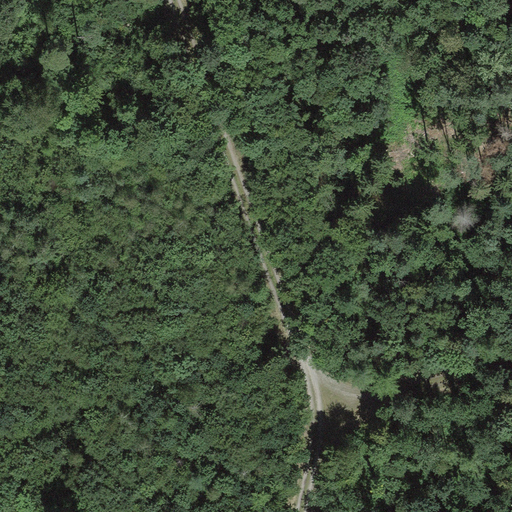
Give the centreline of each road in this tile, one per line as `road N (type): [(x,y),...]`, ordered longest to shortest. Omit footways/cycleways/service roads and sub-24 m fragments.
road 1 (track): [(326,405),(187,0)]
road 2 (track): [(511,354),(326,405),(304,511)]
